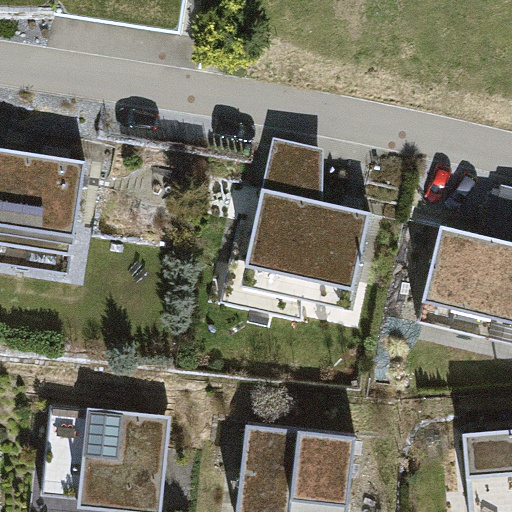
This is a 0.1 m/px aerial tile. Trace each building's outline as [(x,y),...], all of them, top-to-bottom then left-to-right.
[(323,145),(273,135),(238,282),(350,309),(372,208),(322,199),(323,145)] [(0,261),(64,271),(80,158),(0,146),(0,261)] [(511,180),(499,177),(486,227),(511,233),(511,180)] [(511,239),(443,223),(419,320),(511,342),(511,239)] [(162,511),(173,415),(51,402),(38,511),(162,511)] [(347,511),(357,436),(248,423),(236,511),(347,511)] [(511,511),(511,425),(465,429),(472,511),(511,511)]
